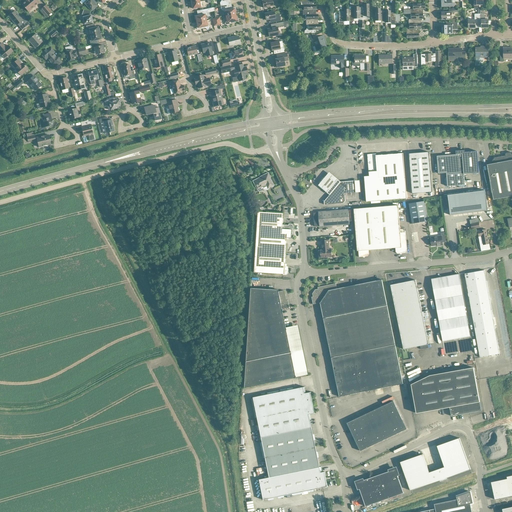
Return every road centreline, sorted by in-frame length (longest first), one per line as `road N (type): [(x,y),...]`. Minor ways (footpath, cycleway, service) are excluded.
road 1 (track): [(242,511),(232,451),(109,219),(97,175)]
road 2 (unclassified): [(0,202),(224,143),(275,148)]
road 3 (unclassified): [(287,175),(320,162),(343,139),(511,141)]
road 4 (unclassified): [(344,477),(459,426),(480,464),(486,511)]
road 5 (unclassified): [(344,477),(325,430),(297,287),(303,271)]
road 6 (unclassified): [(303,271),(511,250)]
road 7 (secondary): [(315,121),(511,115)]
road 8 (secondary): [(258,123),(106,162)]
road 9 (secondary): [(106,162),(259,130)]
road 10 (residential): [(323,0),(343,44),(432,42)]
